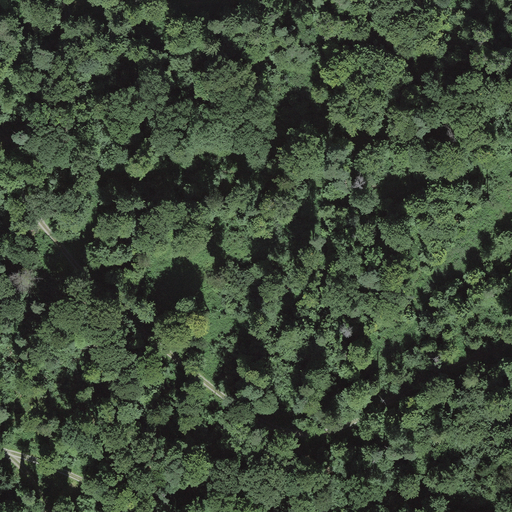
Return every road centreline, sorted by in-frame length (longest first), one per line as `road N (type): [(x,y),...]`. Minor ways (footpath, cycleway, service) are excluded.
road 1 (track): [(73,0),(56,79),(0,161),(61,247),(127,320),(268,423),(303,434),(325,433),(511,343)]
road 2 (track): [(0,450),(145,511)]
